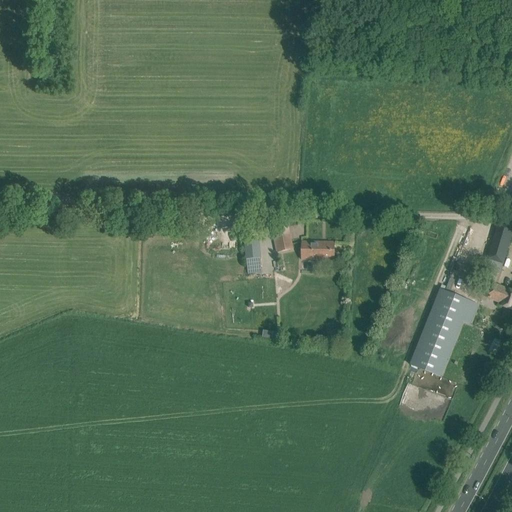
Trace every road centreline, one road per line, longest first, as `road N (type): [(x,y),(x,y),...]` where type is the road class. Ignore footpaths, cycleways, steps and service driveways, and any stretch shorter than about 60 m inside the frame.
road 1 (track): [(296,214),(0,212)]
road 2 (unclassified): [(511,217),(296,214)]
road 3 (primary): [(511,403),(454,511)]
